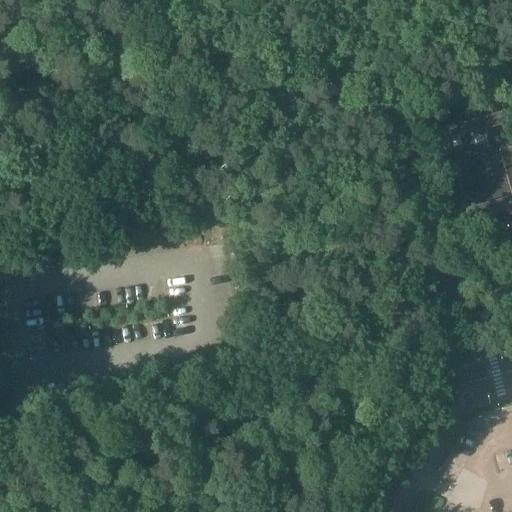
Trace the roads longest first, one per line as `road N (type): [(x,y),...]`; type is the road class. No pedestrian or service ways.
road 1 (unclassified): [(466,383),(427,217),(360,0)]
road 2 (unclassified): [(466,383),(394,511)]
